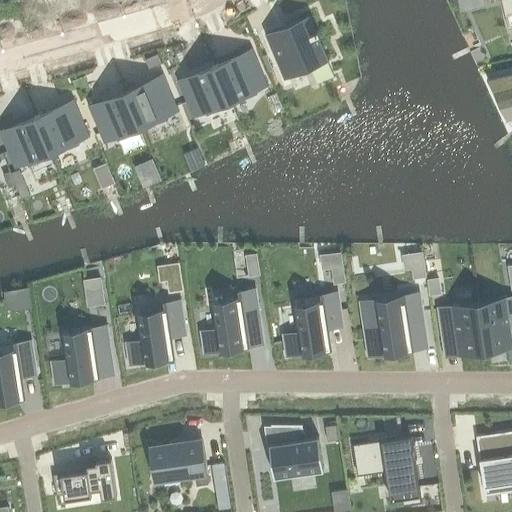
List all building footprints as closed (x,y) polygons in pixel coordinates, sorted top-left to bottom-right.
[(484,6),(482,0),(472,0),(474,8),(484,6)] [(511,0),(502,0),(506,14),(511,12),(511,0)] [(310,14),(265,33),(284,79),(329,60),(310,14)] [(241,54),(215,65),(232,104),(257,94),(255,89),(266,85),(267,86),(269,86),(252,47),(252,48),(251,48),(254,55),(243,60),(241,54)] [(158,53),(142,59),(148,72),(163,65),(158,53)] [(50,81),(90,73),(87,61),(47,69),(50,81)] [(177,79),(193,117),(195,117),(194,115),(205,111),(207,115),(232,104),(215,65),(179,80),(178,79),(177,79)] [(490,78),(487,79),(507,122),(509,120),(511,117),(511,72),(504,75),(490,78)] [(20,73),(0,79),(0,106),(28,97),(20,73)] [(151,80),(126,90),(143,130),(168,119),(166,115),(177,110),(178,112),(179,111),(163,73),(162,73),(165,81),(154,86),(151,80)] [(88,105),(104,143),(105,142),(105,141),(116,136),(118,140),(143,130),(126,90),(90,106),(89,104),(88,105)] [(62,105),(37,116),(53,155),(54,155),(79,144),(77,140),(88,135),(89,137),(90,136),(74,98),(73,99),(76,106),(65,111),(62,105)] [(0,129),(0,133),(15,168),(16,168),(16,166),(27,161),(28,166),(53,155),(37,116),(1,131),(0,130),(0,129)] [(10,172),(3,175),(9,188),(16,185),(10,172)] [(24,182),(16,185),(22,198),(30,195),(24,182)] [(261,265),(249,267),(250,277),(262,276),(261,265)] [(343,266),(331,268),(333,284),(345,282),(343,266)] [(184,279),(169,281),(171,293),(186,291),(184,279)] [(30,286),(17,288),(20,309),(33,307),(30,286)] [(217,328),(203,330),(206,352),(248,346),(244,319),(258,317),(254,290),(240,292),(241,298),(213,302),(217,328)] [(300,331),(285,334),(288,355),(330,349),(326,322),(340,320),(336,293),(295,299),(300,331)] [(381,332),(367,334),(370,356),(412,349),(408,323),(422,321),(418,293),(377,299),(381,332)] [(511,297),(479,302),(486,350),(511,345),(511,344),(508,319),(511,318),(511,297)] [(143,340),(128,342),(131,363),(174,357),(169,330),(184,328),(179,301),(165,303),(166,310),(139,314),(143,340)] [(479,302),(438,309),(442,329),(456,327),(460,354),(486,350),(479,302)] [(68,359),(53,361),(56,382),(99,376),(95,349),(109,347),(106,327),(64,333),(68,359)] [(0,400),(24,397),(20,371),(34,369),(30,341),(0,345),(0,400)] [(280,442),(269,444),(270,450),(274,477),(324,470),(319,436),(307,438),(301,426),(302,426),(302,424),(271,424),(271,426),(273,426),(280,442)] [(336,425),(325,427),(328,441),(338,439),(336,425)] [(511,430),(476,436),(485,495),(511,491),(511,430)] [(403,437),(353,444),(357,475),(386,471),(404,469),(406,486),(400,487),(401,494),(390,495),(390,500),(402,498),(403,505),(421,503),(413,448),(405,449),(403,437)] [(202,438),(150,446),(155,485),(195,479),(196,485),(208,483),(208,477),(202,438)] [(88,469),(53,474),(56,494),(64,493),(91,489),(101,488),(102,498),(117,495),(111,458),(96,461),(96,458),(87,459),(88,469)] [(223,463),(212,465),(215,484),(218,507),(228,505),(223,463)]
